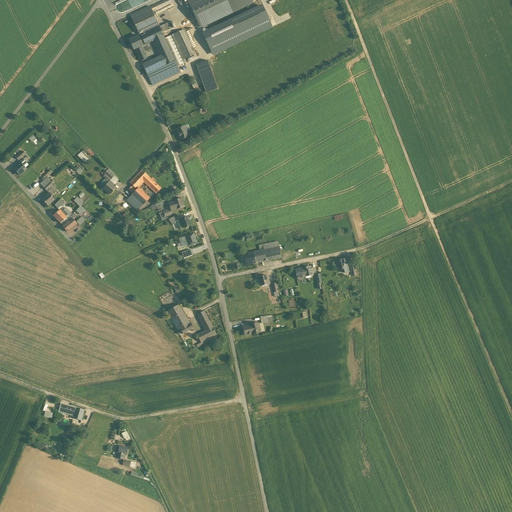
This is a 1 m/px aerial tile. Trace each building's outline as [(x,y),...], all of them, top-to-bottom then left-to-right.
[(251,0),(187,0),(200,27),(237,10),(253,3),(251,0)] [(262,6),(203,34),(213,54),(272,27),(262,6)] [(150,7),(131,16),(140,36),(141,35),(159,27),(150,7)] [(157,68),(146,73),(149,79),(163,72),(166,79),(180,72),(177,66),(186,63),(184,60),(172,32),(174,31),(170,22),(159,27),(164,36),(169,47),(173,56),(166,59),(168,63),(157,68)] [(159,27),(141,35),(145,45),(147,44),(152,41),(164,36),(159,27)] [(184,30),(174,35),(185,59),(194,55),(196,54),(184,30)] [(174,35),(172,32),(184,60),(185,59),(174,35)] [(138,37),(129,41),(134,50),(135,50),(135,49),(141,47),(145,45),(141,35),(140,36),(138,37)] [(164,36),(152,41),(154,46),(157,53),(169,47),(164,36)] [(141,47),(135,49),(135,50),(140,61),(146,58),(141,47)] [(148,62),(142,65),(144,69),(155,64),(166,59),(173,56),(169,47),(157,53),(159,57),(148,62)] [(166,59),(155,64),(157,68),(168,63),(166,59)] [(207,61),(196,65),(206,93),(217,89),(207,61)] [(146,73),(157,68),(155,64),(144,69),(146,73)] [(163,72),(149,79),(152,85),(166,79),(163,72)] [(184,126),(176,130),(179,137),(178,137),(179,140),(183,139),(189,136),(184,126)] [(30,138),(36,145),(40,141),(33,135),(30,138)] [(20,160),(27,154),(23,150),(16,157),(20,160)] [(85,164),(90,159),(82,151),(78,156),(85,164)] [(23,159),(20,162),(17,164),(15,166),(16,167),(14,169),(20,176),(27,169),(25,168),(28,165),(23,159)] [(42,184),(48,191),(55,184),(48,178),(54,172),(52,170),(46,175),(49,178),(42,184)] [(148,176),(142,171),(130,183),(136,189),(143,181),(156,194),(161,189),(148,176)] [(109,181),(103,188),(105,190),(110,194),(116,188),(111,184),(112,183),(109,181)] [(48,192),(45,195),(46,196),(42,200),(48,206),(55,200),(48,192)] [(81,215),(86,210),(81,205),(85,202),(79,196),(74,201),(81,206),(77,211),(81,215)] [(181,198),(173,201),(176,210),(184,207),(181,198)] [(163,201),(151,206),(153,211),(158,208),(161,213),(167,210),(163,201)] [(67,218),(60,223),(62,225),(72,215),(69,212),(66,208),(64,210),(63,209),(61,211),(67,218)] [(167,219),(166,217),(173,214),(171,208),(160,213),(163,221),(167,219)] [(61,211),(60,210),(53,216),(60,223),(67,218),(61,211)] [(72,215),(62,225),(67,232),(77,224),(73,219),(76,217),(73,214),(72,215)] [(188,216),(180,219),(183,228),(191,225),(188,216)] [(194,233),(185,236),(189,246),(197,243),(194,233)] [(264,250),(253,252),(255,263),(281,258),(279,247),(272,249),(264,250)] [(191,249),(182,252),(184,258),(193,255),(191,249)] [(253,252),(244,254),(246,265),(255,263),(253,252)] [(346,259),(337,261),(339,270),(348,268),(346,259)] [(352,264),(348,265),(349,273),(353,272),(354,276),(358,275),(356,267),(352,267),(352,264)] [(310,267),(302,268),(302,269),(295,270),(297,278),(304,277),(312,276),(311,276),(313,275),(312,272),(311,272),(310,267)] [(266,275),(258,277),(260,286),(270,284),(269,280),(267,281),(266,275)] [(190,323),(180,305),(167,313),(178,331),(180,330),(180,329),(188,325),(190,323)] [(201,321),(207,318),(204,311),(197,314),(201,321)] [(206,331),(213,327),(207,318),(201,321),(206,331)] [(180,329),(180,330),(183,334),(193,328),(191,323),(190,323),(188,325),(180,329)] [(259,323),(250,325),(244,326),(246,336),(252,335),(252,334),(261,332),(259,326),(259,323)] [(206,331),(197,335),(200,342),(216,334),(213,327),(206,331)] [(217,336),(216,334),(200,342),(201,343),(202,345),(217,336)] [(84,410),(76,408),(75,412),(74,417),(74,418),(81,420),(84,410)] [(75,412),(66,409),(65,412),(65,413),(73,415),(73,417),(74,417),(75,412)] [(125,439),(130,437),(127,431),(122,433),(125,439)] [(119,446),(118,458),(123,459),(124,454),(127,454),(128,447),(119,446)]
